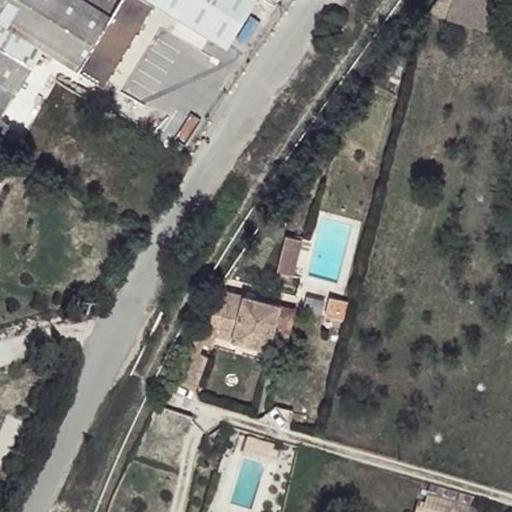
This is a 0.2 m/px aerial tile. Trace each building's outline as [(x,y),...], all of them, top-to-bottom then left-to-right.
[(0,0),(0,19),(42,44),(53,51),(76,64),(96,31),(108,12),(87,0),(0,0)] [(87,0),(108,12),(115,0),(87,0)] [(115,0),(108,12),(96,31),(122,47),(151,0),(115,0)] [(155,0),(225,42),(252,0),(155,0)] [(472,0),(467,21),(491,28),(498,0),(472,0)] [(442,7),(439,17),(456,20),(458,9),(442,7)] [(0,23),(39,46),(51,54),(53,51),(42,44),(0,19),(0,23)] [(0,23),(0,83),(12,91),(33,57),(39,46),(0,23)] [(96,31),(76,64),(102,80),(122,47),(96,31)] [(39,46),(33,57),(45,64),(51,54),(39,46)] [(0,83),(0,111),(12,91),(0,83)] [(276,268),(294,274),(304,239),(286,234),(276,268)] [(216,293),(197,338),(215,341),(216,333),(268,347),(280,305),(227,292),(226,295),(216,293)] [(280,305),(268,347),(283,350),(293,308),(280,305)] [(213,349),(195,345),(177,385),(202,391),(213,349)] [(428,496),(423,511),(468,511),(470,508),(428,496)]
